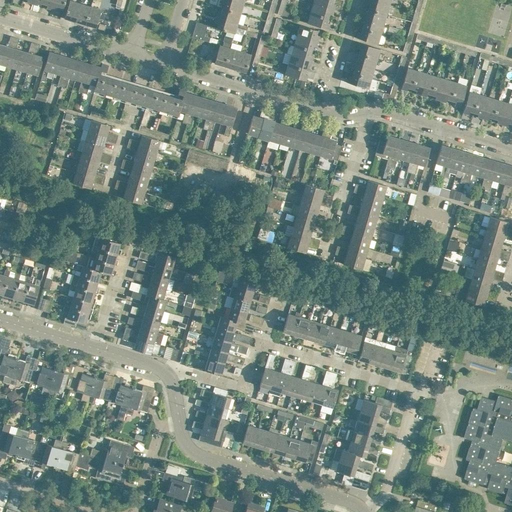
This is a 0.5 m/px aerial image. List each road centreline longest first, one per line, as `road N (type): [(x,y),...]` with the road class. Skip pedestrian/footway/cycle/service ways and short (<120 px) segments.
road 1 (residential): [(362,511),(195,456),(179,421)]
road 2 (residential): [(320,113),(162,65)]
road 3 (residential): [(415,394),(260,343)]
road 4 (unclassified): [(323,257),(369,112)]
road 5 (residential): [(511,149),(393,112),(369,112)]
road 6 (residential): [(132,56),(0,16)]
road 7 (residential): [(108,190),(147,61)]
road 8 (residential): [(366,511),(385,491),(415,394)]
road 9 (residential): [(260,343),(240,389),(185,372),(169,377)]
